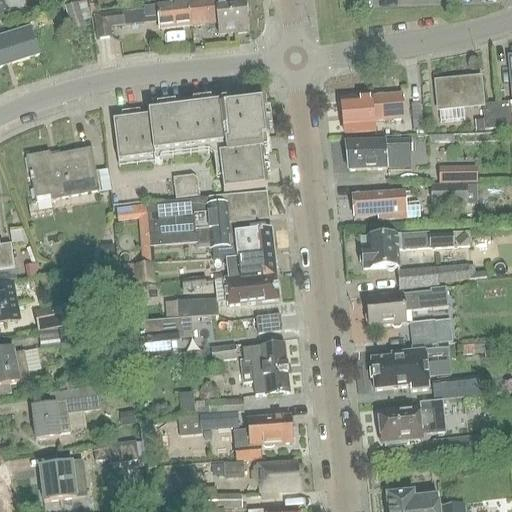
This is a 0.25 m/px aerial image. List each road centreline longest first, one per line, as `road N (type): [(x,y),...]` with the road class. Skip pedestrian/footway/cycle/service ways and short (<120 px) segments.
road 1 (tertiary): [(343,511),(297,61)]
road 2 (residential): [(0,115),(133,76),(297,61)]
road 3 (unclassified): [(297,61),(511,24)]
